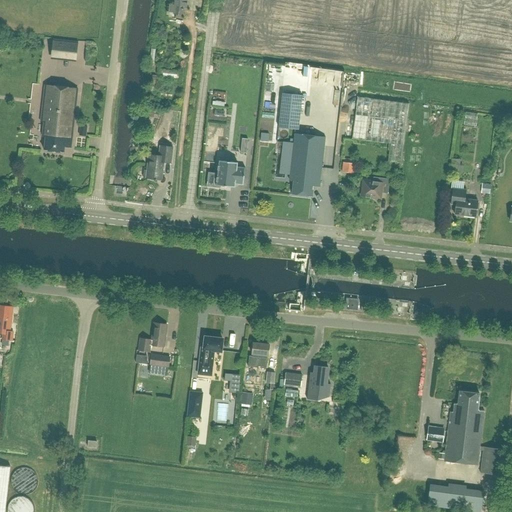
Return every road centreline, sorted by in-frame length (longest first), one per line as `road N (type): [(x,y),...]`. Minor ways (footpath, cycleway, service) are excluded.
road 1 (unclassified): [(511,340),(86,295)]
road 2 (tertiary): [(511,265),(95,216)]
road 3 (unclassified): [(61,511),(86,295)]
road 4 (unclassified): [(95,216),(120,0)]
road 5 (track): [(190,21),(173,226)]
